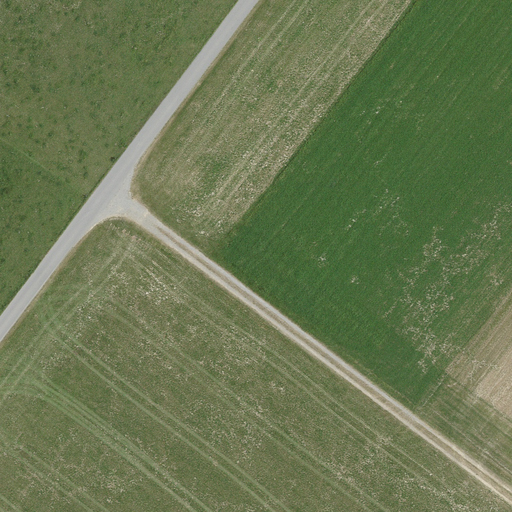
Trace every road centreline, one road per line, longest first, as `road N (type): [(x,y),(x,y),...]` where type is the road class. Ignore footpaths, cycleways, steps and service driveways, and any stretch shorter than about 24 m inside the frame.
road 1 (track): [(104,192),(511,496)]
road 2 (unclassified): [(0,329),(249,0)]
